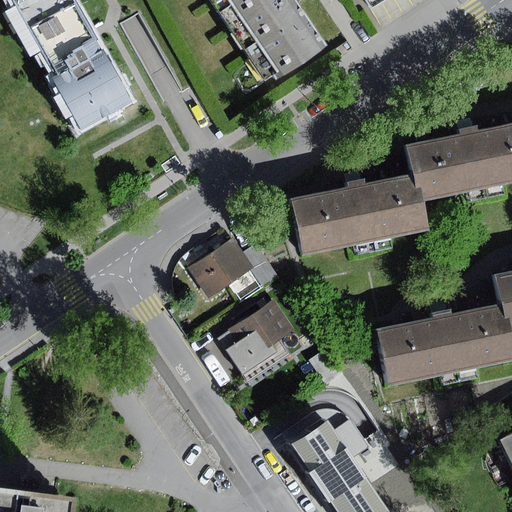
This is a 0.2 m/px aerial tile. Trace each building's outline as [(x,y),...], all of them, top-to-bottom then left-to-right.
[(72,0),(14,0),(17,5),(29,26),(73,2),(72,0)] [(323,45),(292,0),(209,0),(262,77),(269,73),(273,79),(323,45)] [(365,0),(372,10),(388,0),(365,0)] [(92,35),(73,2),(29,26),(41,49),(55,74),(48,78),(57,94),(51,98),(64,120),(70,117),(78,130),(128,102),(92,35)] [(29,26),(17,5),(3,12),(28,57),(41,49),(29,26)] [(417,202),(511,182),(511,125),(476,133),(474,127),(465,129),(455,131),(456,137),(406,147),(412,176),(417,202)] [(344,190),(291,200),(302,258),(424,233),(417,202),(412,176),(362,186),(361,180),(351,182),(343,184),(344,190)] [(242,253),(233,240),(189,268),(209,298),(253,270),(242,253)] [(256,243),(242,253),(253,270),(264,287),(278,277),(256,243)] [(511,271),(492,276),(498,306),(504,333),(511,331),(511,271)] [(274,300),(252,315),(274,346),(295,331),(274,300)] [(429,321),(375,332),(386,385),(509,361),(504,333),(498,306),(447,317),(446,311),(436,313),(428,315),(429,321)] [(274,346),(252,315),(219,339),(244,376),(278,353),(274,346)] [(327,349),(310,361),(326,385),(343,373),(327,349)] [(336,387),(280,423),(301,456),(357,420),(336,387)] [(511,436),(501,442),(511,465),(511,436)] [(342,494),(332,501),(339,511),(368,511),(415,480),(398,455),(342,494)] [(332,501),(342,494),(323,467),(303,480),(322,508),(332,501)] [(56,511),(59,494),(0,486),(0,511),(56,511)]
